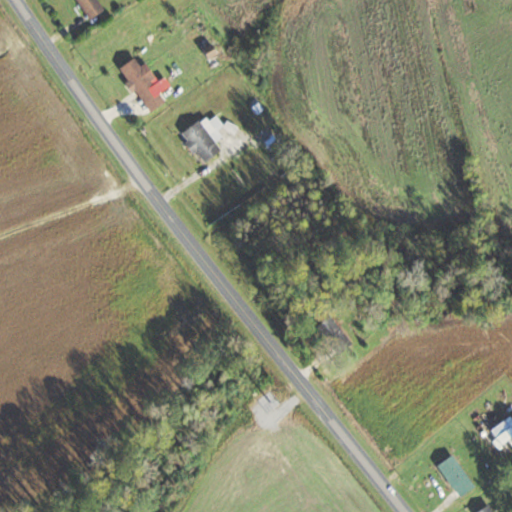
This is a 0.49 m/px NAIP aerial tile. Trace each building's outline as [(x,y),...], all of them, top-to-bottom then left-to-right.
[(77,0),(88,19),(104,11),(98,0),(77,0)] [(165,91),(140,53),(120,67),(144,104),(165,91)] [(181,133),(202,165),(222,152),(215,141),(223,136),(219,130),(224,126),(218,117),(209,123),(206,117),(181,133)] [(0,272),(0,274),(5,290),(38,279),(33,262),(0,272)] [(315,329),(341,354),(354,341),(329,316),(315,329)] [(438,466),(461,497),(476,486),(452,455),(438,466)]
